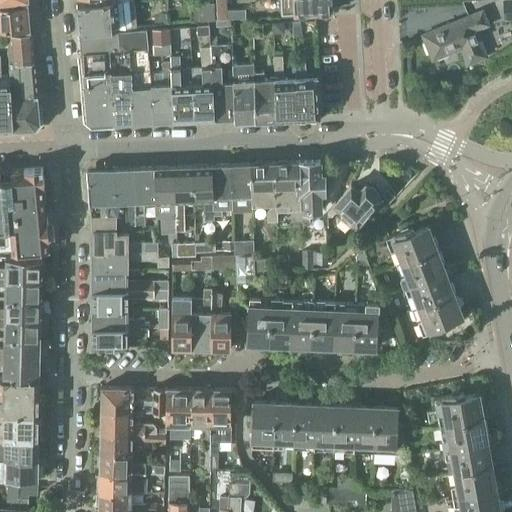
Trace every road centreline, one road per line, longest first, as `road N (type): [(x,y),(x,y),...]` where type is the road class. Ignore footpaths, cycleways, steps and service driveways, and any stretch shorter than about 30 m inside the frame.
road 1 (residential): [(73,376),(212,378),(237,359),(348,365),(376,384),(511,355)]
road 2 (residential): [(65,143),(381,134)]
road 3 (residential): [(65,143),(73,376)]
road 4 (residential): [(65,143),(51,0)]
road 5 (residential): [(511,161),(409,127),(381,134)]
road 6 (residential): [(73,376),(69,511)]
road 7 (residential): [(375,0),(381,134)]
